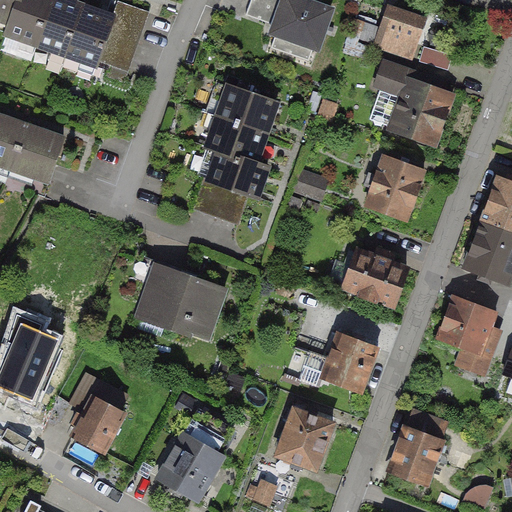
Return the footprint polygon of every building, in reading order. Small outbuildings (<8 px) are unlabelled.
[(14,0),(0,0),(0,21),(6,24),(14,0)] [(49,0),(16,0),(0,46),(29,57),(49,0)] [(81,3),(73,0),(49,0),(29,57),(59,67),(81,3)] [(336,1),(333,0),(281,0),(272,31),(321,47),(336,1)] [(130,72),(150,13),(118,2),(98,61),(130,72)] [(111,13),(81,3),(59,67),(88,77),(111,13)] [(429,23),(384,9),(373,45),(417,59),(429,23)] [(450,74),(455,57),(426,50),(421,66),(450,74)] [(438,149),(460,89),(415,72),(393,133),(438,149)] [(225,82),(210,129),(264,147),(279,100),(225,82)] [(27,113),(0,103),(0,177),(5,179),(27,113)] [(338,108),(324,103),(318,119),(333,124),(338,108)] [(65,125),(27,113),(5,179),(43,191),(65,125)] [(210,129),(194,176),(249,194),(264,147),(210,129)] [(409,220),(430,163),(388,147),(367,205),(409,220)] [(511,171),(498,166),(477,217),(511,230),(511,171)] [(305,171),(297,193),(323,202),(330,180),(305,171)] [(292,197),(286,212),(297,216),(304,202),(292,197)] [(511,230),(477,217),(457,267),(504,286),(511,265),(511,230)] [(394,309),(411,263),(356,243),(339,288),(394,309)] [(212,344),(231,280),(151,256),(132,321),(212,344)] [(501,315),(447,295),(422,360),(477,380),(501,315)] [(361,393),(379,340),(343,328),(325,381),(361,393)] [(7,335),(0,349),(0,379),(35,397),(54,357),(7,335)] [(511,343),(501,372),(511,375),(511,343)] [(90,396),(72,434),(109,451),(127,413),(90,396)] [(313,479),(338,416),(297,401),(273,463),(313,479)] [(456,436),(409,419),(388,474),(435,491),(456,436)] [(228,448),(179,425),(152,479),(201,503),(228,448)] [(274,508),(282,487),(264,479),(256,500),(274,508)]
